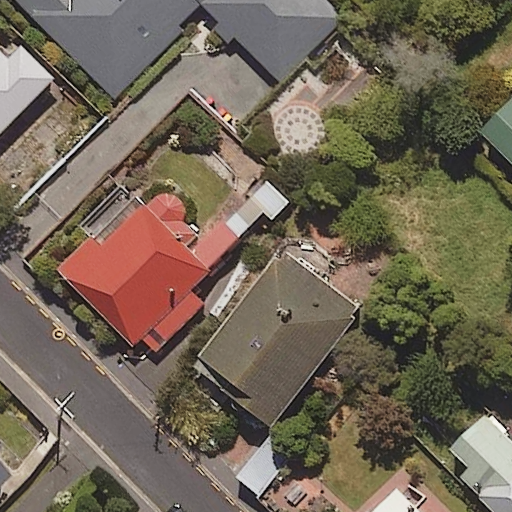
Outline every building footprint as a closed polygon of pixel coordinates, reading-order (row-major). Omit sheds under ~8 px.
[(16,0),(112,99),(206,8),(215,0),(16,0)] [(319,0),(215,0),(206,8),(279,84),(342,23),(319,0)] [(10,64),(0,53),(0,141),(56,82),(23,51),(10,64)] [(511,114),(485,140),(511,169),(511,114)] [(133,198),(56,272),(134,352),(211,278),(133,198)] [(360,318),(285,260),(199,373),(273,430),(360,318)] [(511,511),(511,445),(505,439),(510,434),(489,415),(450,457),(469,474),(458,486),(485,511),(511,511)] [(0,491),(11,480),(0,468),(0,491)] [(412,511),(398,498),(384,511),(412,511)]
